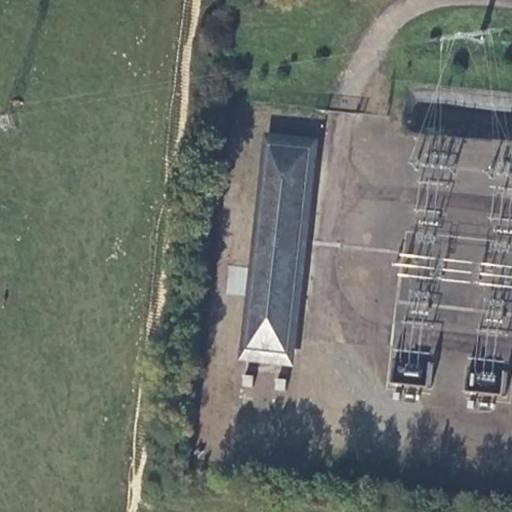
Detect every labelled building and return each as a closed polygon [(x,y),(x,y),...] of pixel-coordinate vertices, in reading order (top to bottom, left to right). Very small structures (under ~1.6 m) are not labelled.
[(312,150),(269,145),(261,207),(305,212),(312,150)] [(305,212),(261,207),(259,232),(302,237),(305,212)] [(302,237),(259,232),(248,325),(291,330),(302,237)] [(226,293),(244,295),(247,267),(228,266),(226,293)] [(248,325),(246,343),(289,348),(291,330),(248,325)]
